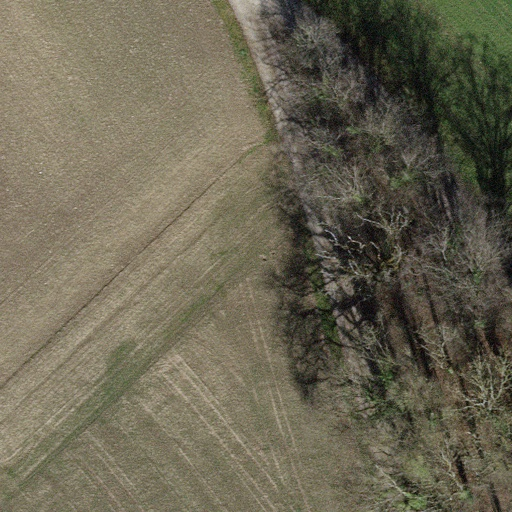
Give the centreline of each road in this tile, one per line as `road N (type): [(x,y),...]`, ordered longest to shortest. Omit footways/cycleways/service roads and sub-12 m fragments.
road 1 (track): [(415,511),(242,0)]
road 2 (track): [(282,0),(511,250)]
